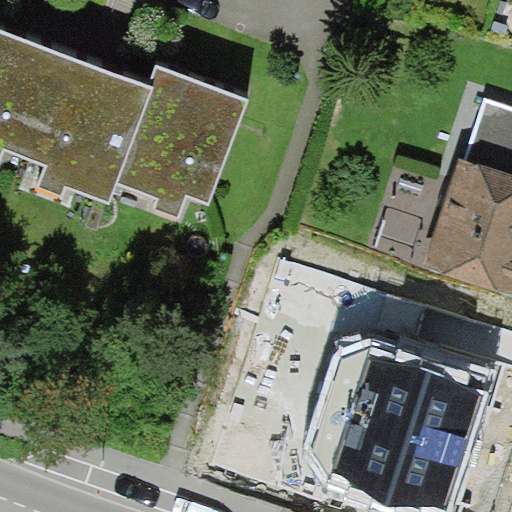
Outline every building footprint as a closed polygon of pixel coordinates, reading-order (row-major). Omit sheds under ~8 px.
[(115,177),(151,79),(0,23),(0,151),(4,142),(44,157),(33,186),(59,196),(65,179),(108,195),(115,177)] [(250,94),(157,61),(151,79),(115,177),(155,191),(151,203),(182,214),(189,195),(211,203),(250,94)] [(511,106),(484,97),(430,263),(511,289),(511,106)] [(504,332),(424,306),(414,337),(494,363),(504,332)] [(482,393),(371,356),(333,472),(443,509),(482,393)]
